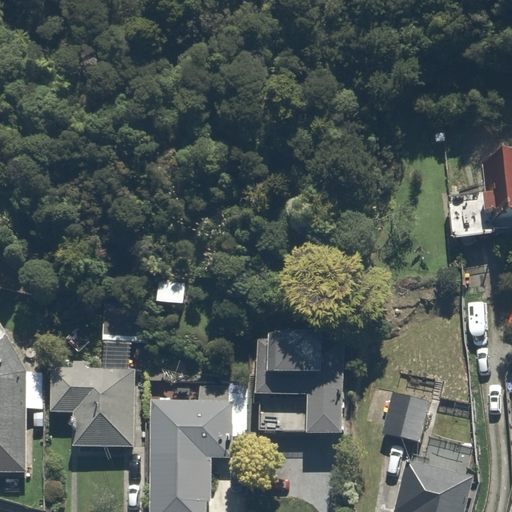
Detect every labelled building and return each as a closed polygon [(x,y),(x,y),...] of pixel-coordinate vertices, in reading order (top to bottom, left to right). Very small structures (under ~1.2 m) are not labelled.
[(511,194),(451,202),(457,250),(511,243),(511,194)] [(192,279),(164,279),(164,312),(192,312),(192,279)] [(144,303),(108,303),(108,350),(144,350),(144,303)] [(49,418),(50,377),(30,378),(0,329),(0,476),(31,478),(34,417),(49,418)] [(337,348),(284,347),(283,396),(336,397),(337,348)] [(142,455),(145,373),(55,369),(53,423),(78,424),(77,452),(142,455)] [(432,402),(389,390),(377,436),(420,447),(432,402)] [(235,468),(236,403),(154,401),(152,511),(217,511),(219,468),(235,468)] [(471,511),(480,478),(411,464),(399,511),(471,511)]
